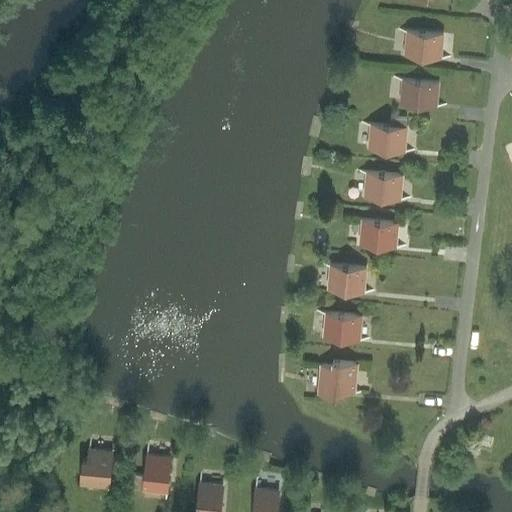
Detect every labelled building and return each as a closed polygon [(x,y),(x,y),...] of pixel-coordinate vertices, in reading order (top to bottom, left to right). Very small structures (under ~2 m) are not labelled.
[(441,58),(444,33),(409,30),(407,54),(441,58)] [(437,105),(439,81),(404,78),(402,102),(437,105)] [(372,124),(370,147),(405,150),(407,127),(372,124)] [(368,171),(366,195),(401,198),(403,174),(368,171)] [(364,219),(361,243),(396,246),(399,222),(364,219)] [(365,291),(367,267),(332,264),(330,288),(365,291)] [(360,339),(362,315),(327,312),(325,336),(360,339)] [(355,392),(358,363),(334,361),(333,366),(322,365),(320,394),(344,396),(345,391),(355,392)] [(110,487),(114,451),(89,449),(88,460),(84,459),(81,484),(110,487)] [(135,474),(133,489),(144,490),(168,492),(171,457),(147,455),(145,475),(135,474)] [(221,511),(224,485),(200,483),(197,511),(221,511)] [(277,511),(280,491),(256,488),(253,511),(277,511)]
